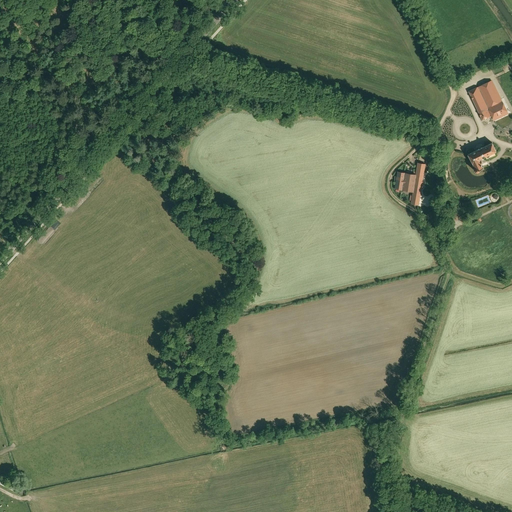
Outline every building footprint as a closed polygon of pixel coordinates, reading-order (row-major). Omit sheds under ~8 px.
[(492,81),(469,92),(482,120),(492,115),(494,120),(508,114),(492,81)] [(468,154),(476,171),(484,168),(480,159),(496,151),(492,143),(468,154)] [(418,164),(416,175),(414,192),(412,203),(418,205),(425,165),(418,164)] [(402,190),(405,173),(398,172),(396,189),(402,190)] [(405,173),(402,190),(414,192),(416,175),(405,173)] [(480,208),(493,203),(490,195),(477,200),(480,208)] [(0,480),(0,482),(15,489),(17,483),(2,477),(0,480)]
